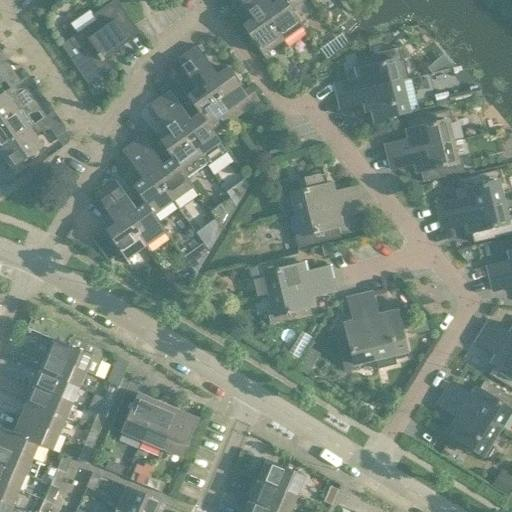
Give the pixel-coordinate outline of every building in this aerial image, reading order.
[(139,33),(116,0),(114,0),(93,15),(96,20),(60,45),(71,60),(70,60),(89,86),(111,71),(103,60),(110,55),(109,53),(139,33)] [(282,41),(252,0),(237,0),(251,19),(241,26),(262,55),(282,41)] [(302,27),(290,10),(289,10),(282,0),(252,0),(282,41),(302,27)] [(290,10),(303,0),(282,0),(289,10),(290,10)] [(196,46),(185,53),(232,120),(259,101),(249,88),(243,92),(226,68),(216,75),(196,46)] [(334,85),(336,97),(400,81),(396,63),(401,62),(397,48),(356,58),(358,69),(355,69),(357,79),(334,85)] [(213,133),(232,120),(185,53),(175,61),(196,90),(186,97),(198,114),(199,114),(207,125),(213,133)] [(0,70),(8,64),(3,57),(0,59),(0,70)] [(5,82),(9,89),(12,88),(21,82),(15,75),(5,82)] [(410,78),(400,81),(336,97),(339,109),(363,103),(365,112),(369,111),(371,122),(418,110),(410,78)] [(41,94),(36,87),(25,95),(30,102),(41,94)] [(0,122),(17,111),(16,110),(24,105),(12,88),(9,89),(0,95),(0,122)] [(169,91),(158,98),(199,156),(206,165),(206,166),(226,152),(219,142),(213,133),(207,125),(199,114),(198,114),(189,120),(169,91)] [(447,92),(434,96),(436,107),(449,103),(448,99),(447,92)] [(476,92),(448,99),(449,103),(477,97),(476,92)] [(158,98),(148,105),(168,135),(159,142),(171,159),(172,159),(180,170),(187,179),(206,165),(199,156),(158,98)] [(17,111),(0,122),(0,149),(29,129),(29,128),(33,125),(27,115),(30,113),(24,105),(16,110),(17,111)] [(53,112),(48,105),(37,112),(42,120),(53,112)] [(384,145),(387,157),(451,142),(447,124),(452,123),(449,109),(407,119),(409,129),(406,130),(408,140),(384,145)] [(66,130),(61,122),(50,130),(55,137),(66,130)] [(36,123),(33,125),(29,128),(29,129),(0,149),(0,154),(10,169),(42,147),(34,136),(42,131),(36,123)] [(187,179),(180,170),(172,159),(171,159),(162,165),(141,136),(131,143),(172,201),(192,187),(187,179)] [(456,160),(451,142),(387,157),(390,169),(414,164),(416,173),(419,172),(422,182),(464,172),(461,158),(456,160)] [(153,215),(172,201),(131,143),(121,151),(142,180),(132,187),(144,204),(153,215)] [(435,206),(438,218),(502,204),(498,185),(503,183),(499,170),(458,180),(460,190),(456,191),(458,200),(435,206)] [(291,197),(295,215),(359,199),(356,187),(333,193),(330,184),(327,184),(324,174),(282,184),(286,198),(291,197)] [(165,232),(153,215),(144,204),(135,210),(114,181),(104,188),(145,246),(165,232)] [(125,260),(145,246),(104,188),(94,195),(114,225),(105,231),(103,228),(90,237),(108,262),(120,253),(125,260)] [(230,189),(225,192),(235,207),(239,201),(230,189)] [(362,211),(359,199),(295,215),(299,233),(294,234),(298,248),(340,238),(337,227),(341,226),(338,217),(362,211)] [(502,204),(438,218),(441,230),(464,224),(467,234),(470,233),(473,243),(511,233),(511,221),(511,219),(506,220),(502,204)] [(216,206),(210,211),(222,229),(227,221),(216,206)] [(242,215),(234,226),(234,228),(244,226),(242,215)] [(486,267),(489,279),(511,273),(511,239),(509,241),(511,251),(507,252),(510,261),(486,267)] [(264,277),(268,295),(332,279),(329,267),(306,273),(303,263),(300,264),(297,254),(255,264),(259,278),(264,277)] [(511,273),(489,279),(492,291),(511,285),(511,273)] [(179,276),(172,281),(177,289),(185,284),(179,276)] [(335,291),(332,279),(268,295),(272,313),(267,314),(271,327),(313,317),(310,307),(314,306),(311,297),(335,291)] [(172,283),(165,288),(173,299),(179,294),(172,283)] [(371,293),(359,295),(374,359),(377,369),(394,365),(393,360),(407,357),(397,315),(387,317),(386,314),(376,316),(371,293)] [(356,364),(374,359),(359,295),(347,298),(352,322),(343,324),(344,328),(334,330),(344,372),(357,369),(356,364)] [(205,297),(200,306),(214,314),(219,306),(205,297)] [(487,321),(481,332),(511,350),(511,327),(508,334),(487,321)] [(52,340),(46,356),(84,372),(94,376),(100,360),(101,356),(100,352),(99,348),(96,345),(51,327),(47,337),(52,340)] [(511,350),(481,332),(475,342),(495,355),(490,363),(493,365),(488,374),(511,388),(511,350)] [(300,360),(289,353),(284,361),(296,367),(300,360)] [(84,372),(46,356),(39,371),(78,388),(84,372)] [(304,358),(298,369),(306,374),(313,363),(304,358)] [(39,371),(32,387),(71,403),(78,388),(39,371)] [(449,384),(443,394),(499,428),(509,413),(511,414),(511,398),(484,381),(478,390),(475,388),(470,396),(449,384)] [(103,398),(111,402),(118,387),(109,383),(103,398)] [(71,403),(32,387),(26,402),(65,419),(71,403)] [(141,441),(157,402),(136,393),(120,432),(141,441)] [(489,444),(499,428),(443,394),(436,405),(457,417),(452,425),(455,427),(450,436),(486,459),(494,447),(489,444)] [(103,398),(97,414),(105,417),(111,402),(103,398)] [(26,402),(19,418),(58,434),(65,419),(26,402)] [(161,449),(177,411),(157,402),(141,441),(161,449)] [(177,411),(161,449),(182,458),(198,420),(177,411)] [(97,414),(90,429),(98,433),(105,417),(97,414)] [(19,418),(13,432),(13,433),(38,444),(37,445),(51,451),(58,434),(19,418)] [(0,445),(31,459),(37,445),(38,444),(13,433),(13,432),(0,426),(0,445)] [(90,429),(83,445),(92,448),(98,433),(90,429)] [(0,464),(25,475),(31,459),(0,445),(0,464)] [(85,464),(92,448),(83,445),(77,460),(85,464)] [(63,454),(56,470),(65,473),(71,458),(63,454)] [(266,460),(257,480),(295,497),(304,476),(266,460)] [(120,475),(123,467),(108,461),(105,469),(120,475)] [(0,482),(18,490),(25,475),(0,464),(0,482)] [(65,473),(56,470),(50,485),(58,489),(65,473)] [(130,480),(145,486),(149,478),(133,471),(130,480)] [(511,476),(502,471),(493,485),(507,494),(511,485),(511,476)] [(86,487),(86,488),(94,491),(100,476),(92,472),(86,487)] [(164,484),(149,478),(145,486),(160,493),(164,484)] [(288,511),(295,497),(257,480),(248,500),(275,511),(288,511)] [(0,500),(12,506),(18,490),(0,482),(0,500)] [(50,485),(43,501),(51,504),(58,489),(50,485)] [(116,509),(121,511),(158,511),(163,502),(125,486),(116,509)] [(329,487),(323,502),(331,505),(338,490),(329,487)] [(8,511),(12,506),(0,500),(0,511),(8,511)] [(275,511),(248,500),(243,511),(275,511)] [(43,501),(38,511),(48,511),(51,504),(43,501)]
